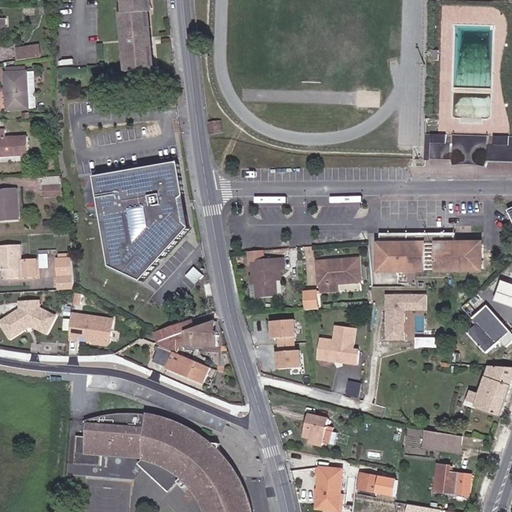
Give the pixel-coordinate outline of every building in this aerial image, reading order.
[(131,69),(154,66),(148,8),(151,8),(150,0),(127,0),(129,10),(126,11),(131,69)] [(18,49),(19,61),(43,58),(41,46),(18,49)] [(7,72),(9,109),(31,108),(30,94),(36,94),(36,72),(29,73),(29,71),(7,72)] [(430,118),(428,159),(452,160),(455,166),(465,164),(470,163),(475,163),(480,163),(494,167),(497,161),(511,161),(511,135),(436,134),(437,118),(430,118)] [(223,120),(210,122),(211,134),(225,132),(223,120)] [(7,129),(0,129),(0,154),(30,154),(29,136),(8,137),(7,129)] [(183,196),(187,193),(182,159),(97,174),(112,264),(141,278),(193,225),(188,219),(183,196)] [(46,174),(47,183),(63,182),(63,173),(46,174)] [(63,182),(47,183),(48,194),(64,193),(63,182)] [(17,188),(0,188),(0,219),(19,219),(17,188)] [(193,225),(187,193),(183,196),(188,219),(193,225)] [(455,235),(380,236),(381,272),(481,270),(481,245),(455,245),(455,235)] [(0,268),(6,268),(6,277),(36,276),(36,259),(21,259),(21,243),(0,243),(0,268)] [(55,256),(58,286),(73,285),(70,254),(68,254),(68,250),(57,251),(57,256),(55,256)] [(43,266),(51,266),(51,252),(42,252),(43,266)] [(266,252),(250,254),(251,264),(254,264),(256,278),(252,279),(252,285),(258,285),(259,298),(278,296),(276,281),(276,277),(283,276),(282,270),(287,269),(286,261),(267,263),(266,252)] [(317,260),(319,283),(338,282),(361,280),(359,257),(317,260)] [(201,278),(205,274),(196,265),(192,269),(201,278)] [(196,283),(201,278),(192,269),(187,274),(196,283)] [(506,299),(504,320),(511,328),(511,283),(502,280),(497,296),(506,299)] [(338,282),(319,283),(320,291),(339,289),(338,282)] [(426,312),(426,295),(385,295),(384,341),(404,342),(404,311),(426,312)] [(18,307),(8,314),(11,319),(6,323),(13,333),(25,325),(25,324),(30,320),(49,327),(56,309),(41,303),(41,297),(22,299),(22,307),(18,307)] [(511,328),(504,320),(488,303),(473,316),(478,323),(469,332),(488,351),(503,338),(509,343),(511,340),(511,328)] [(72,311),(70,337),(79,338),(79,333),(94,334),(94,337),(96,339),(109,339),(112,336),(114,313),(72,311)] [(11,319),(8,314),(3,319),(6,323),(11,319)] [(193,317),(157,328),(162,342),(171,339),(182,335),(188,333),(197,330),(193,317)] [(291,322),(269,325),(271,339),(290,337),(293,337),(291,322)] [(197,330),(188,333),(187,345),(221,345),(222,332),(218,331),(218,323),(197,330)] [(319,343),(317,356),(327,356),(332,362),(334,360),(336,360),(338,361),(341,363),(356,366),(359,352),(352,351),(355,329),(336,326),(334,341),(329,344),(319,343)] [(290,337),(271,339),(272,346),(277,345),(278,352),(292,351),(290,337)] [(162,352),(161,354),(158,361),(165,364),(171,352),(164,349),(162,352)] [(278,352),(276,353),(277,370),(299,367),(297,350),(292,351),(278,352)] [(171,352),(165,364),(172,367),(174,361),(182,363),(179,370),(192,376),(198,362),(185,356),(184,357),(171,352)] [(198,362),(192,376),(205,382),(211,368),(198,362)] [(477,404),(503,413),(511,386),(511,364),(491,365),(482,391),(473,388),(471,396),(479,399),(477,404)] [(352,379),(349,394),(362,396),(365,382),(352,379)] [(469,401),(477,404),(479,399),(471,396),(469,401)] [(189,473),(183,479),(193,488),(206,510),(206,511),(252,511),(253,511),(243,481),(237,474),(219,449),(200,435),(196,433),(171,421),(151,416),(145,415),(123,414),(103,416),(88,421),(86,437),(77,436),(75,464),(101,466),(102,455),(144,459),(177,461),(174,470),(189,473)] [(304,435),(310,437),(314,438),(313,443),(322,444),(323,442),(334,445),(337,432),(332,431),(333,428),(327,426),(329,419),(309,414),(304,435)] [(446,448),(447,440),(462,442),(464,433),(428,428),(426,437),(425,444),(446,448)] [(447,440),(446,448),(461,450),(462,442),(447,440)] [(169,493),(183,479),(189,473),(174,470),(177,461),(144,459),(138,464),(169,493)] [(344,467),(323,466),(322,474),(321,488),(320,498),(320,506),(328,506),(341,507),(342,492),(344,467)] [(473,494),(473,473),(452,473),(452,466),(438,466),(438,480),(442,480),(442,493),(473,494)] [(377,488),(378,474),(365,471),(362,485),(377,488)] [(345,511),(347,492),(342,492),(341,507),(328,506),(327,511),(334,511),(345,511)] [(409,511),(445,511),(446,508),(412,501),(409,511)]
